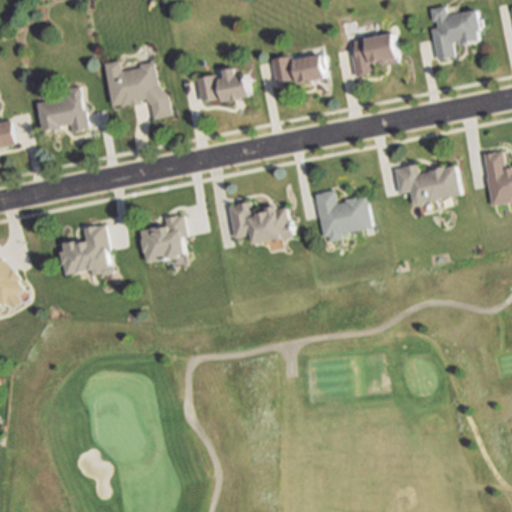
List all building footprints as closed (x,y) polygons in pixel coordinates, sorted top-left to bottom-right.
[(445,2),(447,11),(474,5),(480,31),(477,32),(478,36),(461,39),(460,36),(451,38),(454,53),(436,57),(430,26),(437,24),(435,16),(432,17),(429,5),(445,2)] [(397,53),(399,60),(384,64),(382,57),(373,59),(375,67),(368,68),(369,72),(358,74),(357,70),(353,71),(349,49),(354,48),(352,37),(366,34),(365,32),(391,26),(397,53)] [(324,49),(328,71),(318,73),(319,76),(308,78),(307,75),(299,77),(277,81),(272,55),(294,51),(294,55),(324,49)] [(121,56),(123,68),(142,64),(141,61),(155,58),(159,79),(169,91),(170,91),(170,92),(173,108),(174,112),(156,116),(155,111),(154,111),(151,97),(149,97),(130,101),(115,104),(106,59),(121,56)] [(236,62),(238,70),(247,68),(251,90),(243,92),(243,93),(234,95),(234,93),(224,95),(202,99),(198,73),(220,70),(221,73),(226,72),(225,64),(236,62)] [(82,90),(92,126),(75,130),(73,121),(63,123),(64,125),(55,127),(55,125),(45,127),(39,100),(66,94),(68,94),(68,91),(72,90),(71,85),(80,82),(82,90)] [(0,119),(13,117),(17,141),(3,144),(0,144),(0,119)] [(502,147),(505,164),(511,163),(511,194),(510,195),(511,197),(493,200),(484,150),(502,147)] [(419,161),(422,171),(432,169),(431,167),(441,165),(440,163),(446,162),(447,164),(455,162),(455,163),(461,191),(426,199),(426,200),(425,200),(425,201),(425,202),(424,202),(424,203),(423,203),(422,204),(421,204),(420,204),(419,204),(418,204),(418,203),(417,203),(417,202),(416,202),(415,202),(412,189),(401,191),(395,166),(419,161)] [(338,187),(341,201),(349,199),(348,196),(366,192),(367,195),(369,195),(375,223),(344,230),(345,236),(333,239),(331,233),(326,234),(320,206),(317,191),(338,187)] [(255,198),(257,210),(271,208),(270,204),(279,202),(279,206),(281,205),(281,207),(290,205),(296,232),(296,234),(285,237),(284,235),(258,240),(256,233),(239,236),(232,203),(255,198)] [(189,248),(189,249),(181,251),(181,253),(171,255),(170,252),(165,253),(165,257),(150,260),(149,256),(148,249),(146,249),(144,240),(146,240),(143,227),(170,222),(169,215),(187,211),(192,234),(186,235),(189,248)] [(106,219),(111,237),(112,237),(114,249),(110,250),(112,258),(114,258),(116,266),(116,267),(116,268),(116,269),(115,269),(115,270),(115,271),(114,271),(114,272),(113,272),(113,273),(112,273),(111,273),(110,273),(109,273),(108,273),(107,272),(106,272),(106,271),(105,271),(105,270),(105,269),(96,271),(94,264),(83,267),(83,268),(69,271),(68,268),(66,260),(64,248),(68,247),(66,239),(79,236),(80,239),(91,236),(88,223),(106,219)] [(6,258),(13,268),(15,266),(24,278),(22,280),(27,286),(19,292),(24,298),(15,305),(11,299),(6,303),(1,296),(0,296),(0,247),(7,257),(6,258)]
